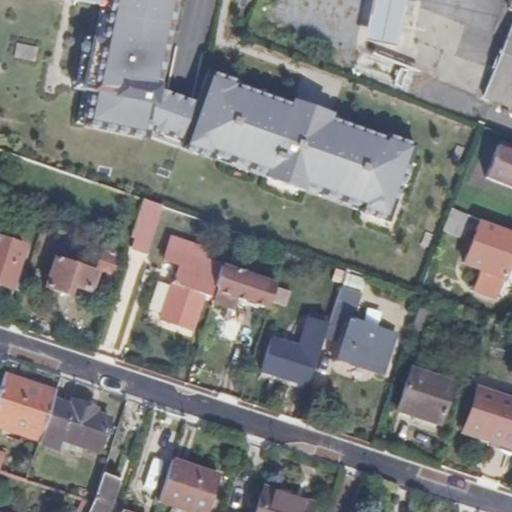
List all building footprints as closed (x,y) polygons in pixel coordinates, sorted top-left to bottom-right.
[(181,147),(212,157),(213,154),(268,172),(266,176),(305,189),(306,186),(360,204),(359,208),(390,218),(416,142),(385,132),(384,136),(329,117),(331,113),(292,100),(291,103),(236,85),(238,82),(207,71),(196,102),(156,89),(173,0),(71,0),(79,1),(79,0),(108,0),(101,42),(93,40),(92,40),(82,90),(84,90),(91,92),(84,125),(146,137),(147,135),(148,127),(184,139),(181,147)] [(79,0),(79,1),(100,5),(93,40),(101,42),(108,0),(79,0)] [(390,46),(402,0),(367,0),(358,37),(390,46)] [(511,0),(509,0),(511,10),(481,104),(511,113),(511,0)] [(13,59),(35,60),(36,46),(14,45),(13,59)] [(77,123),(84,125),(91,92),(84,90),(77,123)] [(147,135),(181,147),(184,139),(148,127),(147,135)] [(480,178),(511,189),(511,153),(493,146),(480,178)] [(7,210),(43,222),(47,211),(10,198),(7,210)] [(147,253),(162,208),(142,201),(129,237),(134,239),(131,249),(147,253)] [(451,210),(444,231),(461,237),(468,216),(451,210)] [(511,236),(479,224),(464,263),(480,269),(472,290),(496,299),(511,257),(511,236)] [(202,304),(211,307),(212,306),(218,288),(215,287),(220,270),(222,265),(205,259),(208,248),(173,237),(165,262),(181,267),(161,328),(191,337),(202,304)] [(0,286),(19,293),(20,290),(25,276),(17,273),(26,247),(0,238),(0,286)] [(114,275),(119,261),(102,255),(97,269),(114,275)] [(91,294),(99,276),(56,261),(45,290),(64,297),(69,287),(91,294)] [(276,289),(220,270),(215,287),(218,288),(212,306),(227,311),(231,299),(268,311),(276,289)] [(326,321),(324,329),(337,334),(329,359),(379,377),(393,337),(343,320),(352,293),(338,288),(326,321)] [(15,305),(31,311),(37,295),(20,290),(19,293),(15,305)] [(15,305),(8,327),(24,332),(31,311),(15,305)] [(260,371),(304,386),(315,355),(324,329),(326,321),(307,315),(296,349),(271,340),(260,371)] [(53,403),(56,392),(8,377),(0,402),(0,427),(42,440),(53,403)] [(438,427),(448,396),(406,381),(395,413),(438,427)] [(511,451),(511,404),(476,393),(462,435),(511,451)] [(71,408),(53,403),(42,440),(40,445),(58,451),(61,441),(98,453),(108,422),(93,416),(95,410),(72,403),(71,408)] [(0,452),(0,471),(10,474),(15,456),(0,452)] [(207,511),(220,475),(172,459),(159,501),(191,511),(207,511)] [(107,511),(119,478),(102,472),(94,497),(89,508),(87,511),(107,511)] [(311,511),(314,506),(265,490),(257,511),(311,511)] [(89,508),(94,497),(83,494),(80,506),(89,508)]
